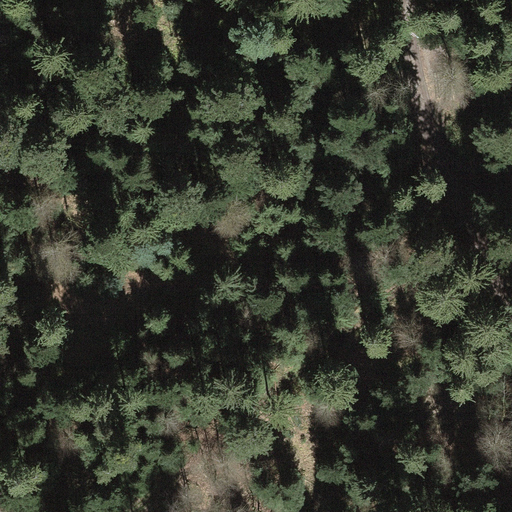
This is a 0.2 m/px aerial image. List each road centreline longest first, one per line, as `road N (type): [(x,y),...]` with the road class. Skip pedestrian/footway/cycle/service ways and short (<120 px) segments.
road 1 (track): [(468,231),(126,511)]
road 2 (track): [(435,157),(406,63),(403,0)]
road 3 (track): [(511,348),(468,231)]
